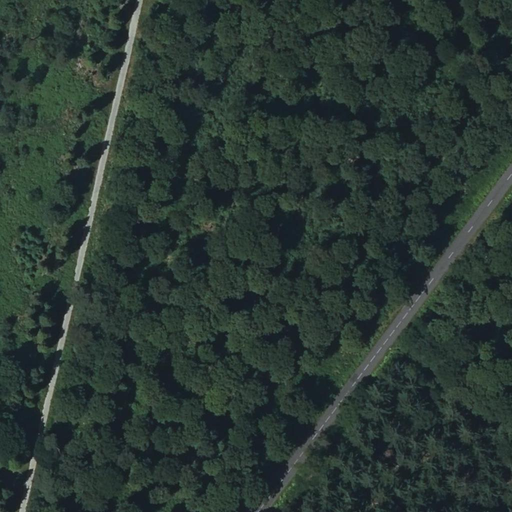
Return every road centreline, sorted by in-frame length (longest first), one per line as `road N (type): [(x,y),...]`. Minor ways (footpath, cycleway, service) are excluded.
road 1 (track): [(140,0),(28,511)]
road 2 (tertiary): [(511,171),(255,511)]
